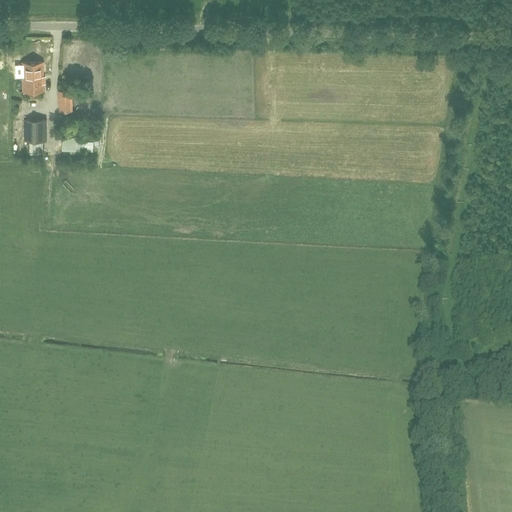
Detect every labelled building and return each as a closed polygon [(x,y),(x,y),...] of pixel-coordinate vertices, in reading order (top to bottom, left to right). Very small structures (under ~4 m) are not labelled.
[(23,92),(43,92),(43,62),(22,63),(23,92)] [(72,91),(59,91),(60,113),(72,112),(72,91)] [(59,115),(59,123),(70,123),(70,115),(59,115)] [(45,120),(24,120),(24,141),(45,141),(45,120)] [(62,136),(61,150),(76,151),(76,137),(62,136)] [(79,137),(78,147),(90,147),(90,137),(79,137)]
